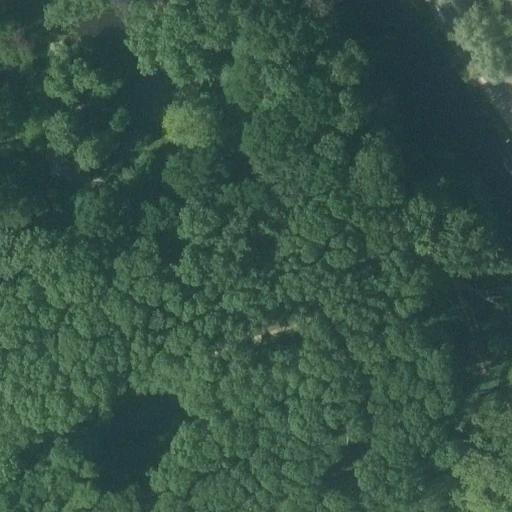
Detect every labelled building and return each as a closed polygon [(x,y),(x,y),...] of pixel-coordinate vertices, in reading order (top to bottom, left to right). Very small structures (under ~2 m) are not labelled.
[(361,181),(361,160),(333,160),(333,181),(361,181)] [(197,203),(197,181),(169,181),(169,203),(197,203)] [(329,300),(329,278),(301,278),(301,299),(329,300)] [(93,385),(93,363),(66,363),(66,385),(93,385)] [(105,511),(99,497),(55,511),(105,511)]
